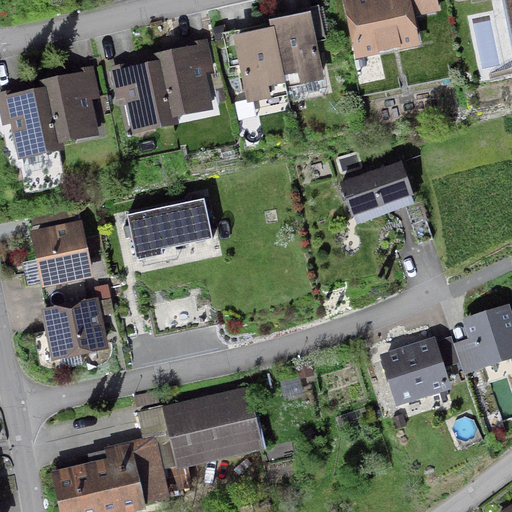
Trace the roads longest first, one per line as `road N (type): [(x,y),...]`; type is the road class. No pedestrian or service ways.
road 1 (residential): [(0,42),(191,0)]
road 2 (residential): [(0,336),(33,511)]
